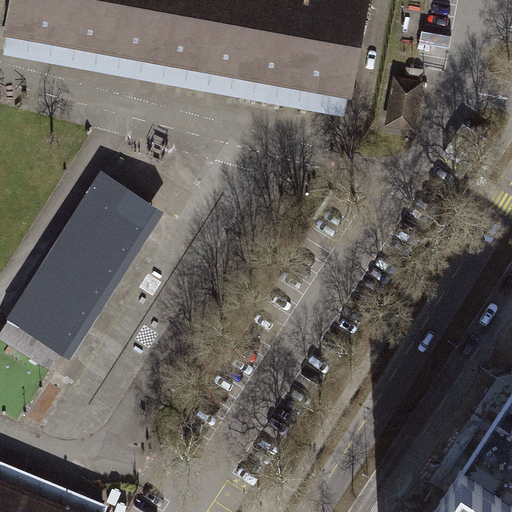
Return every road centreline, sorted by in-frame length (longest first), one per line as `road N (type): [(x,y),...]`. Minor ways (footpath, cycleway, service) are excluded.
road 1 (secondary): [(511,202),(318,511)]
road 2 (secondary): [(359,511),(511,282)]
